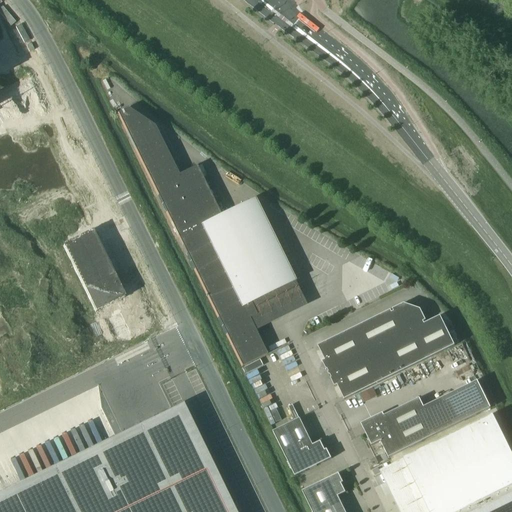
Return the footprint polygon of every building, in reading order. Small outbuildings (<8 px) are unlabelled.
[(250,303),(293,282),(256,206),(248,204),(221,217),(196,167),(178,176),(154,127),(128,110),(129,110),(128,109),(117,114),(241,367),(266,355),(249,319),(256,316),(250,303)] [(352,330),(378,383),(455,346),(440,316),(426,324),(425,322),(426,321),(420,310),(404,304),(392,310),(393,311),(391,312),(390,311),(352,330)] [(344,400),(378,383),(352,330),(318,346),(325,361),(322,362),(326,370),(327,370),(329,373),(328,373),(329,376),(330,376),(331,378),(330,379),(334,387),(337,386),(344,400)] [(388,459),(490,408),(477,381),(424,408),(419,399),(384,416),(382,414),(370,420),(371,423),(365,426),(368,432),(365,434),(371,446),(380,442),(388,459)] [(234,511),(182,404),(0,493),(0,511),(234,511)] [(405,460),(430,511),(456,511),(511,484),(511,458),(492,417),(405,460)] [(273,432),(295,477),(309,470),(310,470),(317,466),(331,459),(327,450),(325,451),(320,442),(313,445),(300,419),(273,432)] [(369,461),(372,466),(378,463),(375,458),(369,461)] [(302,492),(312,511),(345,511),(338,497),(346,493),(341,484),(343,483),(339,474),(302,492)]
